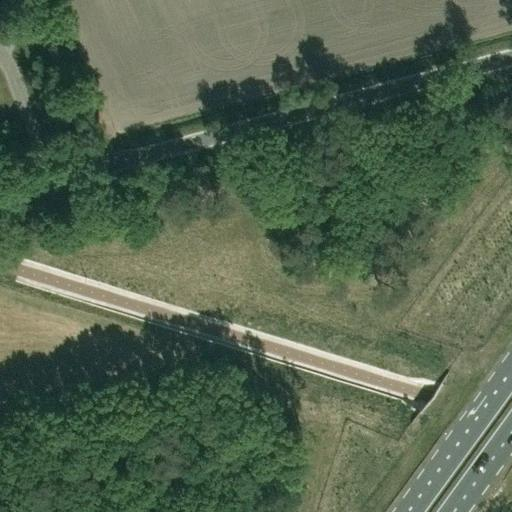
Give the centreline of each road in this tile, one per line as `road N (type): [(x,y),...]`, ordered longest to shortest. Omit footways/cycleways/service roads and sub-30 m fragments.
road 1 (unclassified): [(511,56),(0,193)]
road 2 (trunk): [(511,380),(416,511)]
